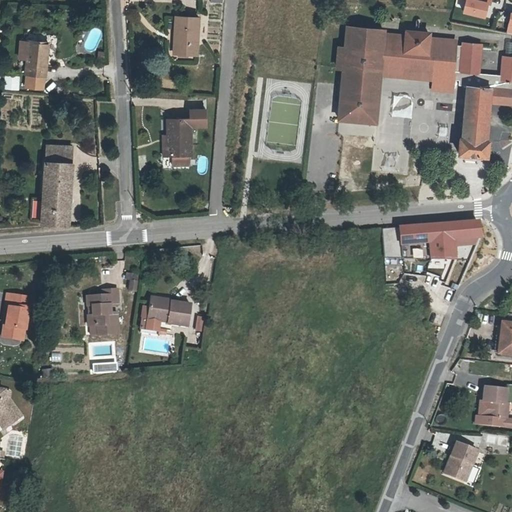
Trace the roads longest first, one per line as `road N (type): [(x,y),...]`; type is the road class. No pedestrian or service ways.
road 1 (tertiary): [(0,247),(497,209)]
road 2 (tertiary): [(380,511),(460,305),(511,257)]
